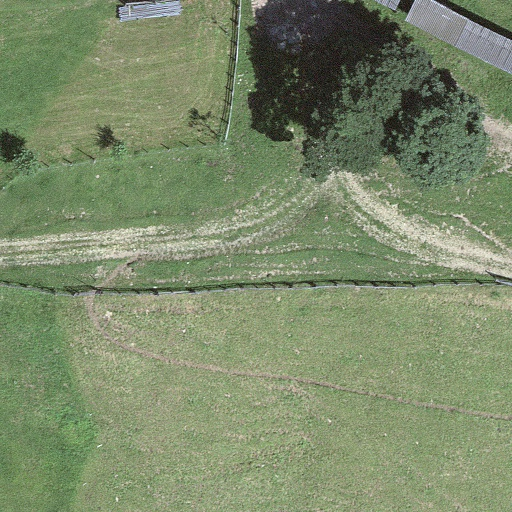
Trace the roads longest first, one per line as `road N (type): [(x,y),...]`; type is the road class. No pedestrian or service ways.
road 1 (track): [(325,166),(284,210),(198,242),(0,255)]
road 2 (track): [(511,140),(325,16)]
road 3 (track): [(325,166),(398,232),(511,261)]
road 4 (track): [(325,16),(325,166)]
